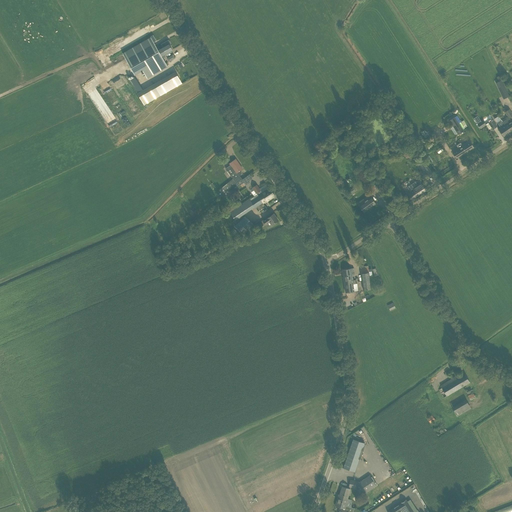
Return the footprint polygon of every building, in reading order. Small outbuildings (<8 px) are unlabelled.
[(163,68),(167,66),(161,56),(172,50),(169,45),(171,44),(168,40),(161,44),(163,48),(160,50),(159,49),(158,50),(153,41),(154,41),(153,39),(152,39),(151,38),(147,41),(124,54),(133,70),(140,66),(147,77),(163,68)] [(118,43),(120,49),(127,46),(125,40),(118,43)] [(158,97),(177,86),(182,83),(175,72),(171,74),(151,85),(158,97)] [(501,80),(496,83),(504,99),(509,96),(501,80)] [(511,131),(511,122),(511,121),(510,119),(511,117),(511,113),(509,109),(505,112),(508,117),(506,118),(506,119),(502,121),(510,133),(511,131)] [(481,122),(477,116),(473,118),(480,129),(486,125),(483,120),(481,122)] [(454,117),(449,120),(449,121),(458,134),(463,131),(454,117)] [(497,127),(492,120),(488,123),(492,128),(493,129),(497,127)] [(497,123),(500,128),(498,129),(503,137),(510,133),(502,121),(501,120),(497,123)] [(474,148),(471,143),(469,141),(462,146),(460,142),(456,145),(458,148),(452,152),(457,159),(474,148)] [(230,163),(231,165),(225,169),(227,171),(229,170),(232,175),(231,176),(234,179),(222,188),(225,192),(242,178),(240,175),(241,173),(241,172),(240,170),(242,169),(235,159),(230,163)] [(423,160),(418,164),(422,170),(427,176),(432,173),(427,166),(423,160)] [(411,192),(407,194),(412,201),(412,200),(415,198),(415,197),(421,193),(422,193),(423,192),(427,190),(424,185),(423,182),(414,188),(411,184),(410,185),(409,185),(408,186),(408,187),(407,187),(411,192)] [(270,188),(269,189),(268,187),(261,191),(256,185),(252,188),(257,194),(263,203),(275,196),(270,188)] [(263,203),(257,194),(256,195),(257,195),(245,203),(250,210),(254,207),(255,208),(263,203)] [(363,202),(359,206),(360,208),(364,212),(376,204),(372,199),(371,197),(368,199),(363,202)] [(273,214),(264,220),(266,223),(265,224),(268,227),(269,226),(270,228),(273,225),(272,224),(278,220),(273,214)] [(244,235),(253,225),(245,216),(235,226),(244,235)] [(231,231),(236,236),(239,233),(233,228),(231,231)] [(342,269),(344,281),(352,280),(352,276),(355,275),(354,268),(351,268),(342,269)] [(361,274),(362,278),(370,277),(369,273),(368,268),(360,269),(361,274)] [(370,277),(362,278),(363,290),(371,289),(370,277)] [(352,280),(344,281),(346,293),(358,291),(357,284),(355,284),(355,280),(352,280)] [(465,374),(460,376),(456,379),(455,376),(440,385),(441,388),(438,389),(444,398),(470,382),(465,374)] [(457,416),(471,408),(465,399),(451,407),(457,416)] [(430,423),(435,420),(432,415),(427,419),(430,423)] [(438,437),(447,430),(444,426),(435,433),(438,437)] [(343,468),(348,469),(354,471),(364,443),(353,439),(343,468)] [(363,495),(376,486),(370,475),(359,482),(356,481),(355,487),(358,488),(359,489),(357,490),(359,493),(361,492),(363,495)] [(339,496),(348,499),(348,498),(347,498),(350,489),(342,486),(339,496)] [(338,496),(335,505),(340,507),(339,508),(337,511),(348,511),(350,507),(346,505),(348,499),(339,496),(338,496)] [(413,511),(406,500),(387,511),(413,511)]
